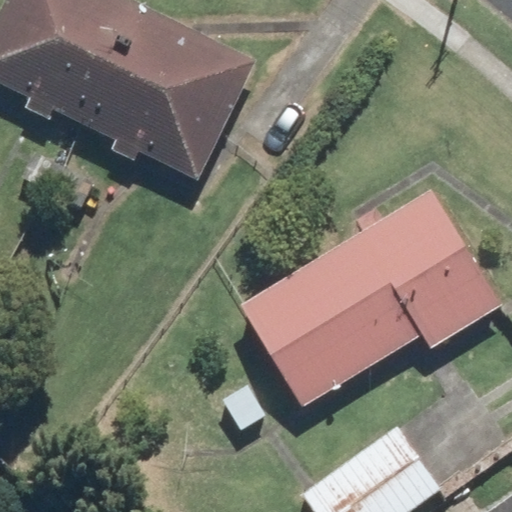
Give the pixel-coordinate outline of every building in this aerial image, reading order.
[(9,0),(0,19),(0,82),(199,179),(257,60),(134,0),(9,0)] [(93,181),(37,154),(25,180),(81,207),(93,181)] [(433,190),(241,304),(303,406),(422,335),(429,347),(502,304),(433,190)] [(397,427),(303,494),(316,511),(406,511),(441,488),(397,427)] [(511,511),(511,495),(488,511),(511,511)]
